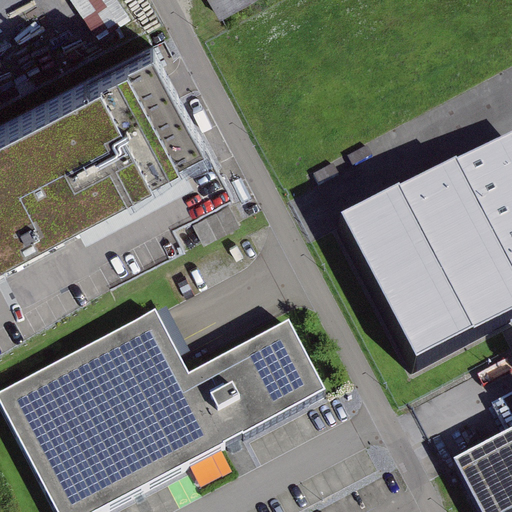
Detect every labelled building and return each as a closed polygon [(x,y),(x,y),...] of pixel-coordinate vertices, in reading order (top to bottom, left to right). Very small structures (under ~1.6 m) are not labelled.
[(252,0),(218,0),(227,15),(252,0)] [(0,246),(191,146),(141,51),(0,124),(0,246)] [(511,157),(507,147),(339,231),(413,377),(511,327),(511,157)] [(0,411),(53,511),(113,511),(326,400),(289,331),(189,383),(155,319),(0,401),(0,411)] [(510,443),(455,470),(476,511),(511,511),(511,403),(494,414),(510,443)]
